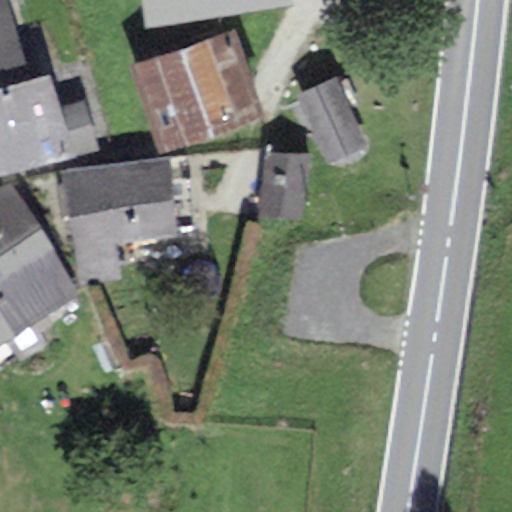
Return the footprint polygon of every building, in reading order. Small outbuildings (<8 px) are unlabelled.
[(0,0),(0,89),(25,83),(2,0),(0,0)] [(285,0),(148,0),(152,20),(286,0),(285,0)] [(213,43),(140,67),(165,142),(259,111),(234,36),(213,43)] [(47,77),(25,83),(0,89),(0,165),(94,140),(84,104),(56,111),(47,77)] [(364,143),(336,80),(303,95),(331,158),(364,143)] [(300,216),(306,156),(270,152),(264,213),(300,216)] [(164,161),(72,170),(83,277),(117,274),(114,238),(171,232),(164,161)] [(6,183),(0,186),(0,335),(72,293),(6,183)]
